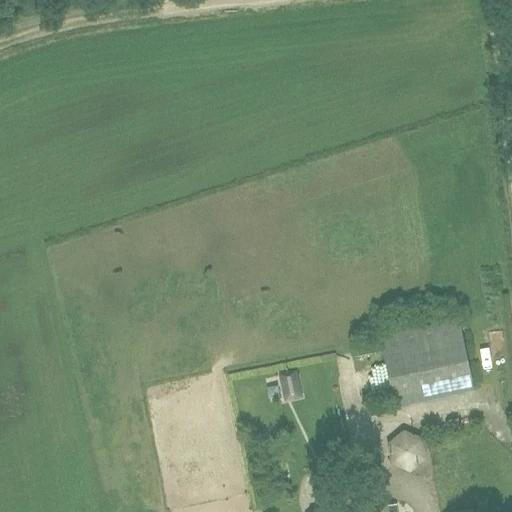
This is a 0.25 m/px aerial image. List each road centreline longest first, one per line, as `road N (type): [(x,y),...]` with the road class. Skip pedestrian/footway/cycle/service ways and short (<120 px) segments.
road 1 (unclassified): [(511,104),(499,0),(217,0)]
road 2 (track): [(0,45),(217,0)]
